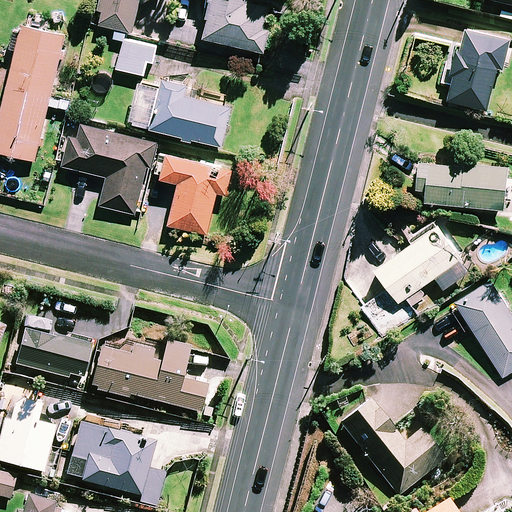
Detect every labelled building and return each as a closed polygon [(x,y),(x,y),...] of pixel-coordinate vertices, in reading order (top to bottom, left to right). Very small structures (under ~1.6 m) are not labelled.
[(102,0),(97,28),(134,36),(141,4),(152,2),(155,0),(102,0)] [(250,0),(216,0),(206,43),(266,57),(272,34),(265,32),(271,10),(249,5),(250,0)] [(50,19),(28,14),(1,127),(0,126),(0,155),(37,165),(50,110),(60,112),(63,103),(53,100),(67,40),(46,35),(50,19)] [(481,43),(454,37),(448,63),(444,62),(439,81),(448,83),(444,98),(485,108),(495,63),(500,64),(507,37),(484,32),(481,43)] [(159,49),(126,40),(118,72),(151,80),(159,49)] [(184,141),(183,145),(192,147),(193,143),(223,150),(233,110),(186,99),(189,89),(165,84),(153,133),(184,141)] [(156,145),(84,126),(80,142),(72,140),(65,169),(109,181),(102,208),(137,217),(156,145)] [(234,175),(169,158),(163,183),(180,188),(170,227),(209,237),(219,197),(228,199),(234,175)] [(461,160),(460,163),(415,158),(412,184),(423,185),(421,199),(500,208),(504,165),(461,160)] [(465,271),(433,223),(370,265),(395,301),(404,295),(410,304),(423,295),(417,285),(432,275),(440,287),(465,271)] [(511,369),(511,316),(487,277),(447,303),(458,321),(464,317),(501,376),(511,369)] [(92,357),(63,349),(56,376),(86,383),(92,357)] [(168,350),(164,368),(153,366),(156,355),(134,350),(132,361),(103,354),(94,394),(129,402),(130,399),(203,415),(208,389),(184,383),(191,355),(168,350)] [(400,439),(365,395),(334,420),(395,496),(443,457),(418,425),(400,439)] [(44,408),(18,402),(12,424),(6,422),(0,445),(0,465),(44,477),(57,430),(39,426),(44,408)] [(157,446),(81,428),(73,460),(88,464),(83,485),(142,499),(141,504),(158,508),(166,476),(150,472),(157,446)] [(17,479),(0,476),(0,498),(12,501),(17,479)] [(454,511),(446,497),(421,511),(454,511)] [(55,511),(56,507),(29,500),(25,511),(55,511)]
